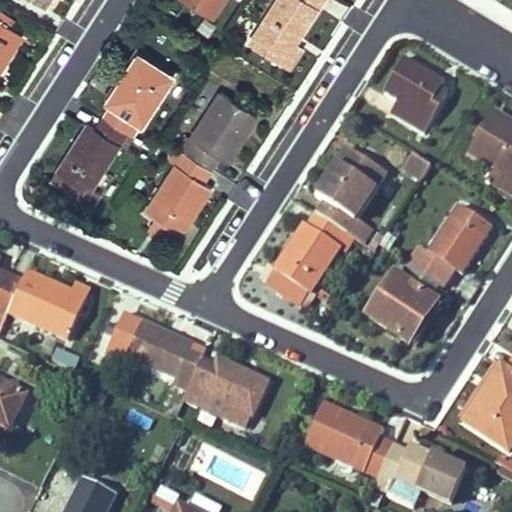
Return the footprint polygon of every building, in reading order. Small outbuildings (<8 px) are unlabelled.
[(192,0),(209,11),(216,0),(192,0)] [(271,0),(251,32),(279,50),(290,33),(296,24),(300,27),(317,0),(271,0)] [(0,10),(0,67),(27,28),(0,10)] [(290,33),(279,50),(293,59),(303,42),(290,33)] [(137,130),(177,68),(143,46),(114,90),(118,93),(114,100),(107,110),(137,130)] [(395,100),(385,115),(416,137),(444,96),(438,93),(441,89),(402,62),(382,92),(395,100)] [(224,148),(233,153),(261,109),(223,86),(196,129),(191,126),(181,141),(189,146),(215,162),(224,148)] [(511,175),(511,115),(495,104),(467,146),(511,175)] [(137,130),(107,110),(103,117),(99,124),(90,117),(60,162),(95,185),(125,140),(129,142),(137,130)] [(347,143),(316,192),(328,199),(320,212),(341,225),(349,230),(388,168),(347,143)] [(215,162),(189,146),(150,205),(184,227),(215,181),(207,175),(215,162)] [(423,186),(431,168),(414,160),(406,178),(423,186)] [(467,268),(496,223),(457,198),(426,244),(419,240),(407,259),(442,283),(456,261),(467,268)] [(311,289),(342,244),(333,238),(341,225),(320,212),(312,224),(307,221),(276,266),(311,289)] [(0,286),(11,265),(2,260),(6,251),(0,247),(0,286)] [(29,261),(23,271),(11,265),(0,286),(0,319),(7,306),(8,305),(69,336),(88,297),(49,277),(51,273),(29,261)] [(311,289),(276,266),(269,277),(303,300),(311,289)] [(428,325),(446,298),(396,266),(368,309),(410,337),(421,321),(428,325)] [(196,340),(146,315),(129,350),(178,374),(174,380),(185,386),(199,359),(202,352),(193,347),(196,340)] [(214,366),(199,359),(185,386),(180,397),(198,405),(204,391),(250,414),(268,379),(220,355),(214,366)] [(460,417),(509,447),(511,442),(511,361),(509,366),(500,360),(460,417)] [(0,411),(18,421),(33,390),(0,372),(0,411)] [(322,400),(303,440),(376,475),(392,440),(394,436),(381,430),(385,423),(367,415),(363,424),(346,416),(348,412),(322,400)] [(392,440),(376,475),(393,483),(396,476),(452,501),(468,466),(413,441),(410,448),(392,440)] [(72,511),(112,511),(124,490),(92,474),(72,511)] [(222,511),(189,494),(180,511),(222,511)]
